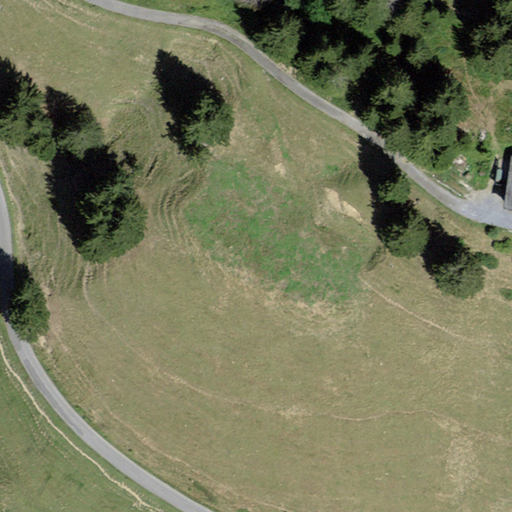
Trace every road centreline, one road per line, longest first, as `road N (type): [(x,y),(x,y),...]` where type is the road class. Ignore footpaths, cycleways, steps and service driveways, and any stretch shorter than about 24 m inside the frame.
road 1 (residential): [(511,225),(470,215),(420,182),(234,35),(89,0)]
road 2 (unclassified): [(189,511),(108,458),(29,371),(12,331),(0,225)]
